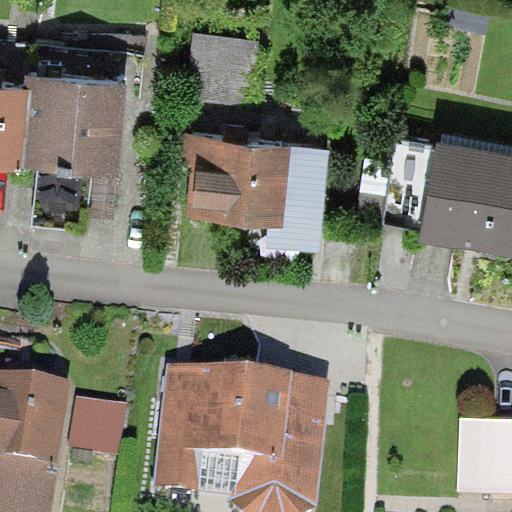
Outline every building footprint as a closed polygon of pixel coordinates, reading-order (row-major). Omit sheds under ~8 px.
[(269,35),(198,26),(188,100),(259,109),(269,35)] [(117,178),(132,80),(31,64),(28,82),(16,162),(117,178)] [(28,82),(0,77),(0,159),(16,162),(28,82)] [(334,142),(192,122),(187,154),(198,156),(190,211),(272,223),(270,238),(319,245),(334,142)] [(438,139),(398,132),(381,228),(421,234),(438,139)] [(511,152),(443,140),(427,235),(511,249),(511,152)] [(109,210),(112,186),(28,172),(22,212),(68,220),(70,203),(109,210)] [(325,511),(340,393),(172,373),(157,492),(197,498),(201,463),(246,469),(241,509),(243,511),(325,511)] [(57,511),(78,395),(0,381),(0,511),(57,511)] [(511,437),(466,435),(464,493),(511,494),(511,437)]
